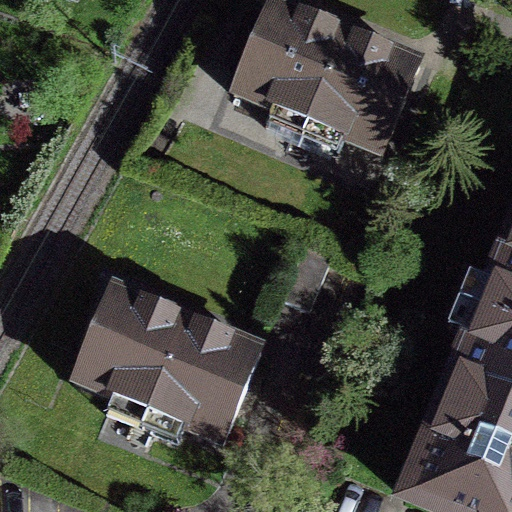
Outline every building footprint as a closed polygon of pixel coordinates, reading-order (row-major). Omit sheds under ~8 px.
[(336,31),(334,34),(272,8),(235,97),(383,159),(420,69),(357,44),(359,40),(347,36),(336,31)] [(309,314),(332,260),(305,249),(282,302),(296,308),(309,314)] [(457,378),(511,400),(511,257),(508,255),(492,292),(496,293),(476,343),(472,342),(457,378)] [(176,318),(175,322),(112,296),(75,385),(223,446),(260,357),(197,331),(199,328),(188,323),(176,318)] [(442,414),(446,416),(426,466),(422,464),(406,502),(430,511),(511,511),(511,400),(457,378),(442,414)]
